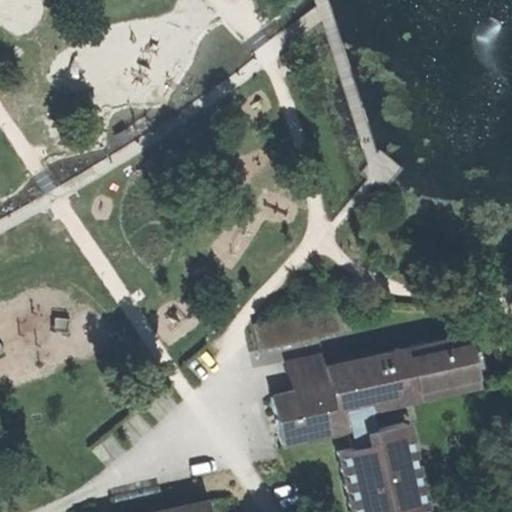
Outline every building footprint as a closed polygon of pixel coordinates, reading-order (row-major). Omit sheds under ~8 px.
[(146,114),(113,134),(119,144),(152,124),(154,118),(152,114),(146,114)] [(332,306),(252,325),(259,353),(338,334),(332,306)] [(348,349),(290,362),(297,392),(270,399),(281,446),(349,429),(346,416),(366,411),(476,385),(464,336),(351,362),(348,349)] [(354,451),(374,447),(366,411),(346,416),(349,429),(354,451)] [(384,444),(374,447),(354,451),(345,453),(346,455),(348,454),(360,511),(375,511),(397,507),(397,504),(395,505),(381,447),(384,446),(384,444)] [(206,511),(205,503),(164,511),(206,511)]
